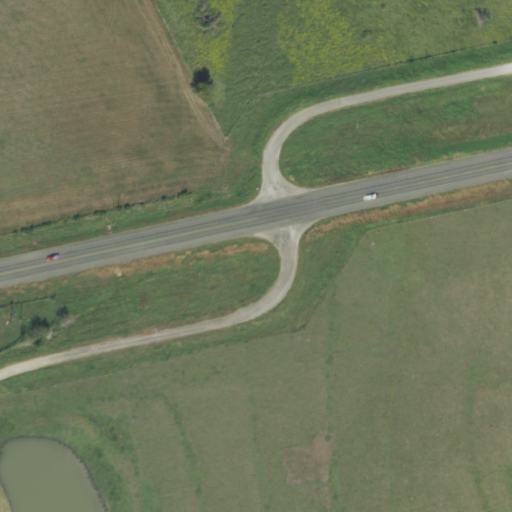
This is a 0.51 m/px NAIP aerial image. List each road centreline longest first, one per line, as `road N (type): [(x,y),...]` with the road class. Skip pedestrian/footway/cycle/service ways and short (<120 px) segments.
road 1 (residential): [(0,370),(260,312),(289,265),(266,166),(271,138),(299,115),(511,70)]
road 2 (primary): [(0,275),(511,163)]
